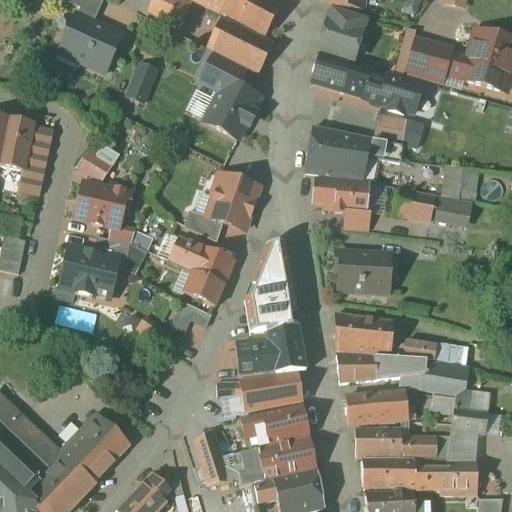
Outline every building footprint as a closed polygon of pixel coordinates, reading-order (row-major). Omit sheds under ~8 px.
[(104,0),(65,0),(64,4),(80,11),(76,19),(78,20),(93,27),(104,0)] [(190,5),(179,0),(155,0),(148,15),(179,29),(190,5)] [(227,0),(185,0),(185,1),(220,17),(220,16),(227,0)] [(280,11),(259,0),(227,0),(220,16),(265,40),(280,11)] [(328,0),(328,6),(329,6),(328,11),(363,14),(365,2),(380,3),(380,0),(328,0)] [(465,0),(445,0),(444,6),(464,10),(465,0)] [(384,30),(335,15),(324,52),(375,67),(381,47),(398,52),(403,32),(385,27),(384,30)] [(78,20),(76,19),(59,55),(103,76),(109,62),(112,61),(115,55),(114,52),(120,39),(93,27),(78,20)] [(263,43),(228,25),(212,56),(257,77),(272,46),(263,43)] [(467,63),(450,58),(445,76),(462,81),(461,84),(505,96),(511,70),(511,44),(476,34),(467,63)] [(452,52),(416,42),(406,78),(441,88),(445,76),(450,58),(452,52)] [(373,70),(321,54),(311,86),(389,110),(388,113),(404,118),(405,115),(413,117),(422,89),(388,79),(385,91),(368,86),(373,70)] [(142,108),(156,72),(143,67),(130,104),(142,108)] [(226,83),(202,126),(237,145),(260,102),(226,83)] [(407,124),(377,119),(373,144),(402,149),(407,124)] [(0,163),(9,122),(0,120),(0,163)] [(32,127),(9,122),(0,163),(0,170),(19,174),(21,175),(23,175),(32,131),(32,127)] [(53,135),(32,131),(23,175),(21,175),(17,194),(39,199),(53,135)] [(373,144),(323,135),(314,132),(314,131),(313,131),(305,176),(362,182),(366,161),(400,167),(402,150),(402,149),(373,144)] [(91,152),(76,171),(101,186),(111,170),(95,160),(97,156),(91,152)] [(259,191),(217,177),(210,196),(214,198),(206,220),(206,221),(223,227),(245,234),(259,191)] [(370,187),(314,182),(311,209),(333,211),(333,216),(345,217),(367,219),(370,187)] [(110,194),(83,187),(75,223),(111,232),(118,233),(119,229),(122,216),(127,217),(132,193),(111,189),(110,194)] [(428,200),(392,193),(387,218),(423,224),(428,200)] [(223,227),(206,221),(206,220),(189,214),(183,231),(217,246),(223,227)] [(367,219),(345,217),(343,231),(368,233),(369,220),(367,219)] [(0,218),(0,234),(14,237),(16,221),(0,218)] [(133,232),(119,229),(118,233),(111,232),(108,243),(129,248),(133,232)] [(153,243),(136,235),(130,248),(147,256),(153,243)] [(25,245),(4,240),(0,257),(0,274),(18,278),(25,245)] [(108,243),(96,240),(93,256),(114,261),(112,269),(124,273),(130,248),(129,248),(108,243)] [(234,265),(202,251),(202,252),(179,241),(168,265),(189,275),(190,274),(192,275),(193,275),(224,289),(234,265)] [(284,247),(266,250),(243,307),(293,298),(284,247)] [(93,256),(68,251),(59,291),(75,295),(109,303),(114,282),(110,281),(112,269),(114,261),(93,256)] [(389,258),(370,257),(370,258),(361,258),(361,256),(336,255),(335,274),(339,274),(338,294),(387,297),(389,258)] [(193,275),(192,275),(186,289),(183,297),(215,311),(224,289),(193,275)] [(186,289),(179,286),(176,294),(183,297),(186,289)] [(59,291),(54,290),(51,302),(73,307),(75,295),(59,291)] [(293,298),(243,307),(248,339),(298,328),(293,298)] [(211,319),(183,306),(178,317),(206,330),(211,319)] [(392,328),(334,319),(334,357),(390,358),(402,360),(404,347),(391,345),(392,328)] [(155,333),(142,324),(136,332),(149,341),(155,333)] [(267,346),(235,350),(239,382),(306,375),(298,331),(265,338),(267,346)] [(435,349),(404,344),(404,347),(402,360),(423,363),(433,364),(435,349)] [(423,363),(334,357),(339,387),(401,381),(401,390),(453,398),(462,393),(465,371),(433,364),(423,363)] [(298,378),(238,386),(244,417),(302,405),(298,378)] [(235,386),(216,388),(217,402),(236,401),(235,386)] [(405,395),(345,401),(348,430),(408,424),(405,395)] [(454,402),(432,399),(430,416),(452,418),(453,412),(454,402)] [(20,421),(0,402),(0,432),(2,434),(7,434),(20,421)] [(302,409),(240,423),(244,441),(265,436),(268,448),(309,439),(302,409)] [(487,416),(453,412),(452,418),(451,434),(484,439),(487,416)] [(58,457),(54,460),(58,465),(36,487),(23,502),(32,511),(72,511),(94,490),(92,488),(130,449),(96,417),(58,457)] [(20,421),(7,434),(2,434),(0,432),(0,453),(36,487),(58,465),(54,460),(58,457),(20,421)] [(400,433),(389,433),(355,433),(355,461),(400,461),(400,463),(429,464),(436,464),(436,443),(400,442),(400,433)] [(214,438),(193,444),(207,489),(228,484),(226,476),(214,438)] [(309,442),(256,455),(250,457),(254,475),(238,479),(238,481),(239,481),(241,491),(251,489),(264,486),(263,484),(316,473),(309,442)] [(0,453),(0,511),(32,511),(23,502),(36,487),(0,453)] [(414,465),(392,465),(361,465),(363,494),(415,494),(417,496),(439,496),(439,500),(476,500),(476,473),(429,474),(429,464),(416,464),(414,465)] [(237,474),(226,476),(228,484),(238,481),(238,479),(237,474)] [(324,511),(317,476),(253,491),(257,509),(278,504),(279,511),(324,511)] [(152,478),(143,487),(160,504),(169,494),(152,478)] [(143,487),(119,511),(162,511),(165,509),(160,504),(143,487)] [(256,509),(251,489),(241,491),(245,511),(255,511),(255,509),(256,509)] [(413,497),(364,497),(366,511),(428,511),(429,507),(413,508),(413,497)] [(500,511),(502,503),(479,504),(477,511),(500,511)]
